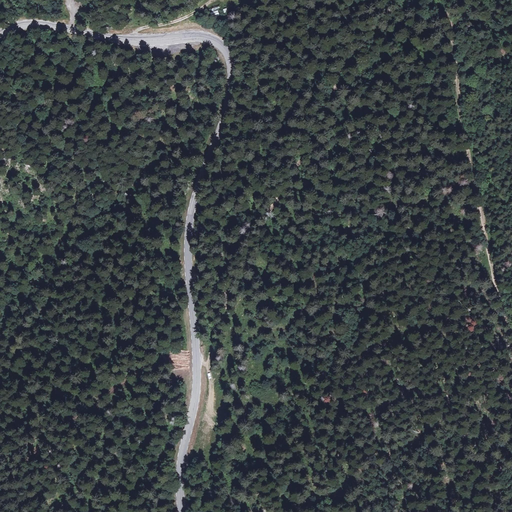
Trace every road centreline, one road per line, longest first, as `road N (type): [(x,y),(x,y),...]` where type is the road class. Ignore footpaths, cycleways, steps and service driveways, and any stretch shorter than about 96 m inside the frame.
road 1 (secondary): [(201,187),(228,95),(226,59),(214,43),(128,40),(38,23),(0,33)]
road 2 (track): [(441,0),(454,33),(456,107),(491,276),(511,332)]
road 3 (secondary): [(201,187),(190,248),(200,387),(180,511)]
